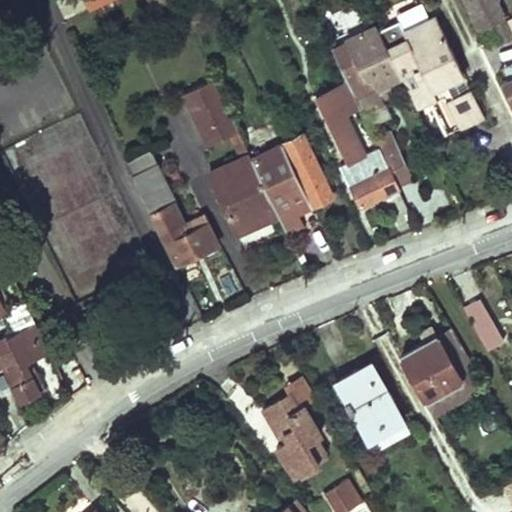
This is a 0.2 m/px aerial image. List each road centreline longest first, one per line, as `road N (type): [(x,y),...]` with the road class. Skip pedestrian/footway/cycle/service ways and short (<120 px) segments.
road 1 (residential): [(0,484),(115,399),(241,328),(511,220)]
road 2 (unknown): [(204,349),(160,269),(45,0)]
road 3 (unknown): [(448,0),(511,121)]
